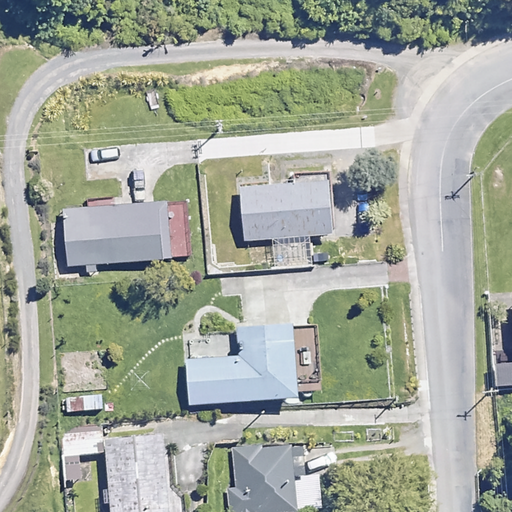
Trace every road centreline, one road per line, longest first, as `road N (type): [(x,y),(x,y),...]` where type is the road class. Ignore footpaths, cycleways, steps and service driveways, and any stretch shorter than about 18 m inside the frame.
road 1 (residential): [(455,511),(437,183)]
road 2 (residential): [(511,80),(481,95),(447,132),(437,183)]
